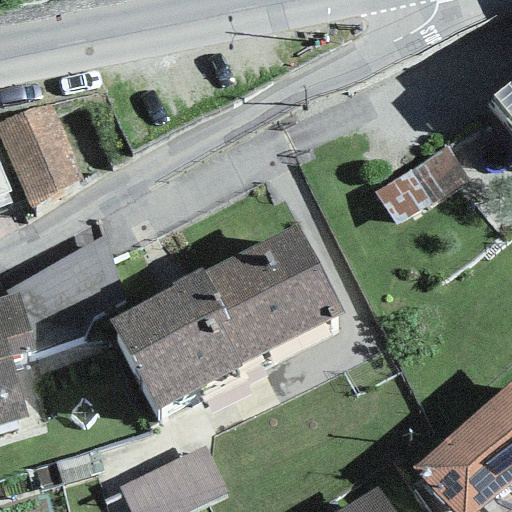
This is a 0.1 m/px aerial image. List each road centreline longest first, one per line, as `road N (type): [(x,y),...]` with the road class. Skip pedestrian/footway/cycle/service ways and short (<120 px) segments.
road 1 (residential): [(436,0),(413,31),(0,263)]
road 2 (tertiary): [(0,59),(297,0)]
